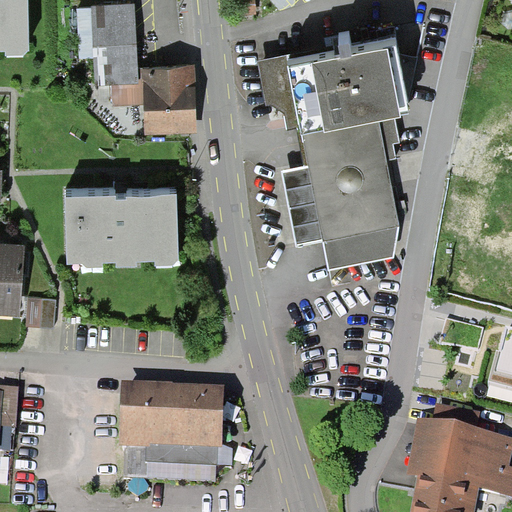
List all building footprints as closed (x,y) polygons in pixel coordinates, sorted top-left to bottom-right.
[(27,0),(0,0),(0,42),(28,42),(27,0)] [(196,133),(192,64),(135,68),(131,2),(90,4),(95,85),(113,84),(114,104),(141,103),(143,136),(196,133)] [(325,124),(395,110),(400,109),(398,101),(406,100),(394,37),(350,46),(348,34),(338,36),(340,47),(257,61),(267,106),(272,104),(285,113),(288,128),(301,126),(324,121),(325,124)] [(301,126),(308,167),(323,240),(328,268),(393,256),(400,226),(387,160),(396,159),(393,144),(401,143),(395,110),(325,124),(324,121),(301,126)] [(481,210),(511,218),(511,126),(505,124),(481,210)] [(297,245),(323,240),(308,167),(282,172),(297,245)] [(179,186),(67,187),(67,253),(179,253),(179,186)] [(0,242),(0,315),(21,317),(26,245),(8,243),(0,242)] [(55,301),(30,299),(28,326),(53,328),(55,301)] [(483,328),(447,318),(440,340),(477,347),(483,328)] [(511,329),(506,328),(499,355),(495,354),(487,386),(511,392),(511,329)] [(225,384),(122,380),(119,444),(126,445),(124,474),(216,478),(217,446),(222,446),(225,384)] [(0,458),(5,459),(8,430),(25,432),(29,392),(0,389),(0,458)] [(511,457),(511,438),(419,421),(406,476),(418,478),(411,511),(475,511),(481,490),(511,497),(511,467),(510,467),(511,457)]
